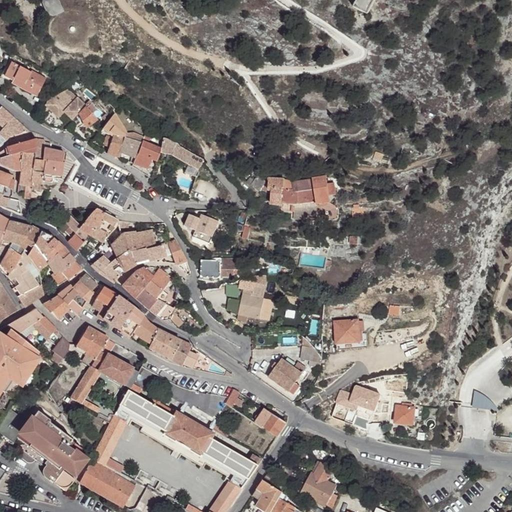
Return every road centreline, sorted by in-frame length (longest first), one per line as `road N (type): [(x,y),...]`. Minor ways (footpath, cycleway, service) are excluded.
road 1 (track): [(280,0),(357,51),(319,69),(242,70),(282,130),(314,149)]
road 2 (residential): [(37,303),(68,337),(85,315),(182,370),(255,385)]
road 3 (residential): [(0,210),(53,231),(98,278),(201,345)]
road 4 (residential): [(201,345),(213,339),(244,356),(248,349),(203,317),(183,245),(159,209)]
road 5 (residential): [(511,462),(394,454),(298,415)]
road 6 (track): [(121,0),(180,49),(242,70)]
